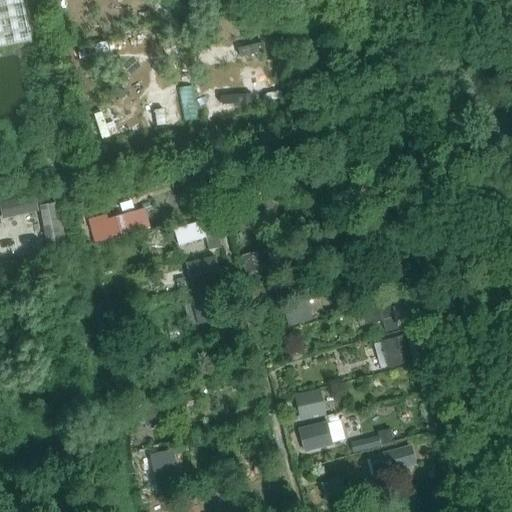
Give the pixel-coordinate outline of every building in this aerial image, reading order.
[(0,0),(0,47),(32,41),(23,0),(0,0)] [(368,180),(348,185),(356,215),(376,209),(368,180)] [(235,195),(230,214),(260,223),(265,204),(235,195)] [(36,198),(1,206),(4,223),(40,215),(36,198)] [(78,257),(67,204),(40,210),(51,262),(78,257)] [(209,206),(196,209),(199,219),(212,215),(209,206)] [(107,216),(88,221),(95,247),(138,235),(132,214),(108,220),(107,216)] [(214,220),(174,231),(178,247),(218,236),(214,220)] [(381,245),(379,236),(365,239),(366,240),(353,243),(355,250),(381,245)] [(219,240),(207,243),(209,252),(222,249),(219,240)] [(254,255),(241,258),(246,278),(274,270),(269,250),(254,255)] [(252,292),(250,293),(254,305),(272,300),(269,288),(252,292)] [(402,300),(362,311),(367,327),(368,327),(376,325),(375,324),(382,323),(385,334),(398,331),(395,319),(406,316),(402,300)] [(222,321),(218,302),(193,308),(197,327),(222,321)] [(307,303),(284,310),(289,328),(313,321),(307,303)] [(186,337),(184,326),(169,328),(171,340),(186,337)] [(413,335),(382,343),(389,369),(390,368),(398,366),(420,360),(413,335)] [(163,370),(158,384),(178,391),(183,377),(163,370)] [(160,391),(137,396),(139,402),(161,397),(160,391)] [(320,391),(294,396),(299,422),(325,417),(325,415),(324,411),(320,391)] [(195,397),(185,399),(188,409),(197,407),(195,397)] [(179,406),(148,413),(151,427),(182,419),(179,406)] [(327,423),(299,430),(304,453),(332,447),(327,423)] [(378,438),(350,445),(353,455),(381,448),(378,438)] [(375,477),(416,466),(411,447),(370,459),(375,477)] [(172,454),(148,459),(154,490),(178,485),(172,454)] [(340,480),(321,485),(325,499),(344,494),(340,480)] [(183,511),(198,511),(195,498),(181,502),(183,511)]
